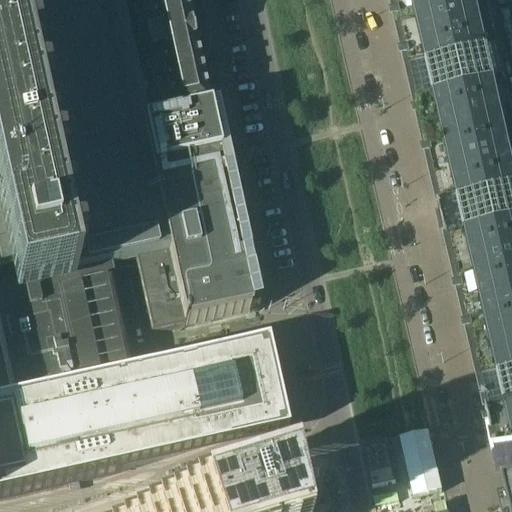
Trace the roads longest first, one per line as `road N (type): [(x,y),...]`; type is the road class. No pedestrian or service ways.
road 1 (residential): [(458,511),(338,0)]
road 2 (residential): [(247,0),(345,441)]
road 3 (residential): [(345,441),(105,511)]
